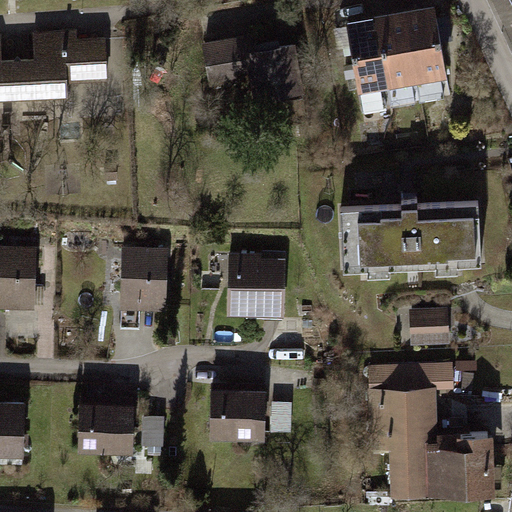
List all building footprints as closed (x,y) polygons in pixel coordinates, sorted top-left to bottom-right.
[(437,9),(408,14),(422,101),(451,96),(441,36),(453,34),(450,16),(438,18),(437,9)] [(422,101),(408,14),(379,18),(394,106),(422,101)] [(365,111),(394,106),(379,18),(350,23),(365,111)] [(0,97),(69,94),(68,80),(108,78),(106,38),(65,40),(65,31),(35,33),(37,60),(4,61),(2,37),(0,36),(0,97)] [(252,37),(207,44),(214,81),(237,77),(235,63),(254,60),(255,69),(254,70),(258,95),(302,87),(295,44),(277,47),(278,49),(269,51),(267,42),(254,45),(252,37)] [(404,204),(343,207),(345,267),(370,266),(369,256),(382,255),(389,265),(440,263),(446,253),(459,252),(459,262),(483,261),(480,201),(419,203),(419,197),(404,198),(404,204)] [(37,247),(1,246),(0,259),(0,292),(11,293),(11,304),(36,304),(37,247)] [(168,248),(125,247),(122,326),(142,327),(142,304),(166,305),(168,248)] [(261,255),(232,254),(231,309),(249,310),(249,304),(283,305),(285,261),(261,260),(261,255)] [(445,308),(413,310),(415,331),(447,329),(445,308)] [(439,362),(376,364),(376,390),(372,390),(373,445),(394,444),(396,492),(492,489),(490,432),(461,433),(461,445),(424,446),(422,387),(439,386),(439,362)] [(228,392),(214,391),(213,432),(239,433),(239,430),(265,431),(266,386),(229,385),(228,392)] [(95,406),(82,405),(81,447),(133,448),(134,400),(95,399),(95,406)] [(0,449),(24,450),(26,402),(0,401),(0,449)] [(137,448),(167,449),(168,411),(138,410),(137,448)]
